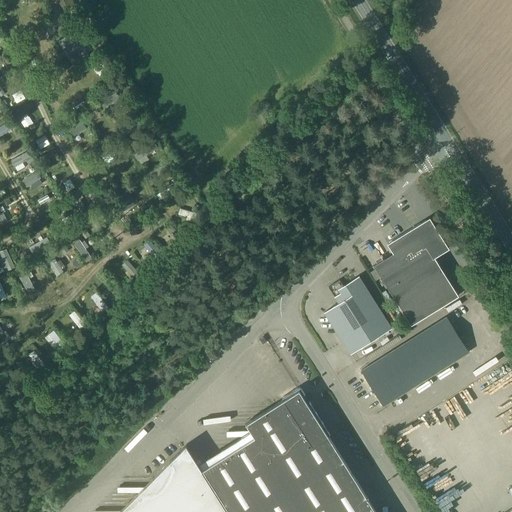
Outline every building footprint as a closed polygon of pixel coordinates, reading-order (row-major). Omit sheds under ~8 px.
[(58,0),(65,10),(76,3),(73,0),(58,0)] [(6,32),(15,37),(19,31),(10,26),(6,32)] [(72,33),(57,43),(73,67),(88,58),(86,54),(91,51),(87,45),(89,43),(86,39),(84,40),(80,34),(75,37),(72,33)] [(89,68),(92,74),(100,70),(97,64),(89,68)] [(8,106),(21,99),(17,92),(4,99),(8,106)] [(97,100),(101,106),(110,99),(106,93),(97,100)] [(47,103),(51,112),(58,108),(54,100),(47,103)] [(27,110),(18,115),(23,124),(32,119),(27,110)] [(67,126),(73,137),(86,129),(79,118),(67,126)] [(10,129),(1,135),(6,144),(15,139),(10,129)] [(136,158),(153,149),(148,141),(132,149),(136,158)] [(27,148),(9,155),(13,165),(31,158),(27,148)] [(52,168),(61,162),(57,157),(49,163),(52,168)] [(23,184),(37,175),(32,168),(19,176),(23,184)] [(162,186),(153,191),(158,200),(167,195),(162,186)] [(35,194),(39,203),(48,199),(44,190),(35,194)] [(136,204),(129,193),(116,201),(123,212),(136,204)] [(176,205),(175,211),(185,214),(187,208),(176,205)] [(85,215),(79,218),(83,226),(89,223),(85,215)] [(375,264),(412,324),(458,296),(434,258),(445,251),(433,232),(427,236),(420,223),(388,243),(394,252),(375,264)] [(19,237),(24,251),(30,248),(25,235),(19,237)] [(75,249),(81,258),(87,254),(81,245),(75,249)] [(375,269),(370,272),(375,281),(376,280),(380,278),(375,269)] [(323,312),(350,354),(391,328),(378,308),(374,302),(358,276),(351,281),(352,283),(344,288),(339,280),(328,287),(338,303),(323,312)] [(394,328),(398,326),(385,305),(381,308),(394,328)] [(361,371),(382,405),(468,352),(446,317),(361,371)] [(30,347),(24,352),(34,365),(40,360),(30,347)] [(202,469),(201,470),(186,445),(118,511),(375,511),(322,427),(324,426),(299,387),(282,398),(283,399),(244,423),(250,432),(199,464),(202,469)]
